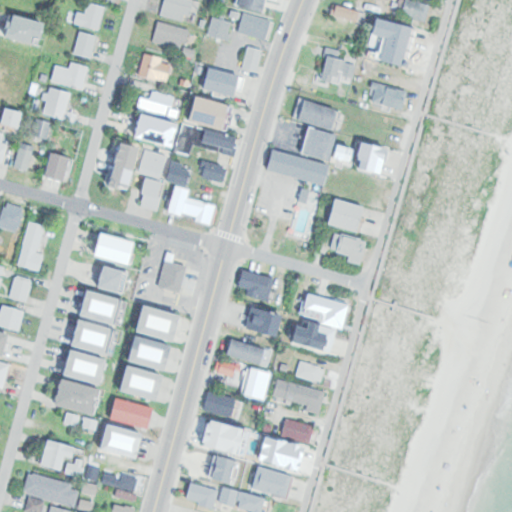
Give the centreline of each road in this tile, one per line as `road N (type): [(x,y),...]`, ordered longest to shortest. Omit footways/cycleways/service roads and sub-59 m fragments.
road 1 (residential): [(302,511),(451,0)]
road 2 (primary): [(153,511),(302,0)]
road 3 (residential): [(0,488),(134,0)]
road 4 (residential): [(367,285),(0,184)]
